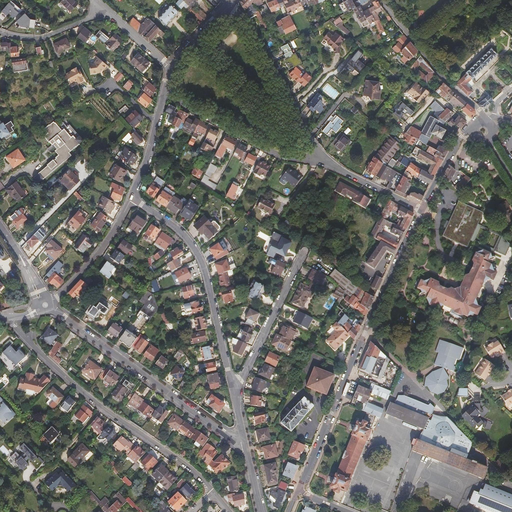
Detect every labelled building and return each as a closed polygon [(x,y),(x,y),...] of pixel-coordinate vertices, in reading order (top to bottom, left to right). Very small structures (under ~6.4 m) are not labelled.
[(22,11),(13,0),(10,0),(2,10),(7,15),(10,12),(14,17),(22,11)] [(78,4),(74,0),(63,0),(61,2),(71,11),(78,4)] [(119,0),(133,12),(137,8),(128,0),(119,0)] [(189,5),(193,0),(179,0),(177,3),(181,8),(184,6),(186,8),(188,5),(189,5)] [(215,9),(219,4),(215,0),(214,0),(210,4),(215,9)] [(254,2),(252,0),(242,0),(240,2),(245,10),(248,8),(249,10),(246,13),(248,17),(256,13),(257,15),(257,16),(262,26),(264,25),(265,27),(267,26),(259,12),(257,8),(254,8),(251,4),(254,2)] [(272,12),(285,6),(282,0),(276,0),(268,4),(272,12)] [(294,9),(302,6),(300,0),(291,0),(287,2),(286,0),(282,0),(285,6),(288,12),(294,9)] [(339,5),(344,14),(353,9),(356,7),(354,3),(351,0),(346,0),(344,2),(339,5)] [(378,13),(384,9),(376,0),(373,2),(374,6),(369,9),(372,16),(375,21),(376,24),(379,34),(384,31),(378,15),(379,14),(378,13)] [(166,25),(182,9),(181,8),(177,3),(175,2),(173,5),(172,5),(159,18),(166,25)] [(363,27),(370,24),(363,12),(359,5),(356,7),(353,9),(356,13),(359,20),(363,27)] [(199,26),(207,17),(200,9),(197,12),(191,7),(188,11),(195,18),(197,16),(201,21),(197,24),(199,26)] [(363,12),(370,24),(375,21),(372,16),(369,9),(363,12)] [(25,13),(16,21),(21,26),(29,27),(29,26),(34,27),(36,19),(30,19),(25,13)] [(282,36),(296,28),(290,15),(276,22),(279,27),(278,28),(280,33),(282,36)] [(128,24),(149,42),(158,33),(161,36),(164,33),(152,22),(147,17),(141,25),(133,19),(128,24)] [(331,23),(347,35),(349,32),(342,26),(342,21),(339,17),(334,21),(331,23)] [(78,36),(85,42),(92,34),(85,28),(78,36)] [(95,36),(113,51),(122,40),(114,34),(110,39),(107,36),(99,30),(95,36)] [(223,40),(227,46),(239,39),(235,33),(223,40)] [(283,45),(286,44),(282,36),(280,33),(277,34),(283,45)] [(333,54),(339,54),(338,46),(344,39),(336,33),(332,37),(328,33),(322,39),(327,43),(327,44),(333,49),(333,54)] [(398,54),(410,42),(405,37),(404,35),(395,40),(398,43),(392,48),(398,54)] [(57,52),(70,46),(67,39),(54,44),(57,52)] [(284,58),(285,58),(295,53),(295,52),(290,42),(286,44),(283,45),(279,47),(281,51),(282,51),(283,54),(282,54),(284,58)] [(409,60),(418,51),(416,49),(410,42),(398,54),(396,56),(400,60),(400,59),(405,63),(408,59),(409,60)] [(10,43),(9,43),(8,50),(8,51),(10,51),(11,51),(12,57),(19,56),(19,52),(17,52),(17,47),(11,47),(10,43)] [(354,69),(360,72),(365,64),(359,60),(363,52),(357,48),(346,68),(353,72),(354,69)] [(466,72),(455,85),(467,96),(472,91),(469,88),(476,82),(474,79),(475,79),(474,77),(497,54),(491,48),(466,72)] [(289,70),(302,63),(299,58),(298,58),(295,53),(285,58),(286,59),(286,60),(288,64),(286,65),(289,70)] [(131,62),(143,72),(150,64),(145,59),(144,60),(137,54),(131,62)] [(435,73),(420,56),(409,67),(414,71),(427,83),(435,73)] [(90,74),(99,71),(99,69),(100,68),(101,69),(102,69),(106,64),(104,62),(98,57),(97,58),(93,62),(87,64),(90,74)] [(28,70),(26,58),(12,60),(15,72),(28,70)] [(82,77),(83,76),(80,70),(79,71),(77,67),(72,70),(73,71),(67,74),(71,83),(74,81),(76,82),(77,81),(79,84),(84,81),(83,78),(82,77)] [(121,72),(116,68),(110,75),(115,79),(121,72)] [(289,75),(298,83),(299,81),(300,82),(299,83),(303,86),(304,85),(304,86),(309,80),(311,78),(306,74),(304,75),(296,68),(289,75)] [(367,95),(370,99),(375,101),(376,100),(379,100),(381,91),(379,90),(381,82),(367,79),(367,80),(366,84),(367,85),(367,87),(366,87),(366,89),(365,89),(364,94),(367,95)] [(143,90),(150,96),(156,89),(149,83),(143,90)] [(413,91),(410,94),(415,98),(414,98),(419,103),(422,99),(423,100),(427,95),(428,94),(427,93),(429,91),(424,88),(417,83),(411,89),(413,91)] [(448,101),(455,94),(443,83),(436,91),(448,101)] [(323,96),(318,92),(307,105),(311,109),(312,109),(314,110),(315,108),(320,112),(323,108),(322,107),(322,100),(320,99),(323,96)] [(146,107),(152,100),(145,93),(138,100),(146,107)] [(463,108),(467,104),(455,94),(448,101),(456,108),(459,104),(463,108)] [(488,95),(477,104),(480,106),(483,107),(492,100),(488,95)] [(443,125),(445,121),(439,116),(445,110),(435,101),(431,106),(437,112),(434,118),(430,116),(422,132),(411,126),(406,133),(417,138),(420,140),(423,142),(424,140),(427,142),(430,138),(432,134),(441,138),(446,130),(438,126),(440,123),(443,125)] [(395,106),(391,110),(393,113),(399,117),(402,113),(407,112),(411,116),(414,112),(403,102),(398,109),(395,106)] [(462,109),(471,117),(476,113),(475,111),(467,104),(463,108),(462,109)] [(129,109),(126,105),(119,112),(122,115),(129,109)] [(169,121),(173,123),(178,114),(175,112),(176,109),(169,105),(165,112),(169,114),(171,115),(169,121)] [(454,123),(460,128),(466,122),(459,116),(455,120),(451,117),(454,113),(447,108),(445,110),(439,116),(445,121),(451,126),(454,123)] [(126,119),(134,128),(143,118),(135,111),(126,119)] [(182,122),(184,123),(185,123),(187,119),(189,115),(181,111),(179,114),(178,114),(173,123),(172,125),(178,128),(182,122)] [(343,121),(338,116),(332,123),(331,121),(330,122),(323,131),(327,134),(332,129),(336,133),(342,126),(340,125),(343,121)] [(383,122),(379,126),(386,133),(390,129),(394,128),(398,131),(402,127),(390,118),(385,124),(383,122)] [(12,127),(15,126),(11,121),(5,125),(3,122),(2,123),(0,119),(0,135),(2,138),(6,136),(7,138),(12,135),(10,133),(14,131),(12,127)] [(192,121),(187,119),(185,123),(184,126),(195,132),(200,122),(196,119),(195,121),(193,121),(192,121)] [(38,174),(43,179),(72,155),(69,151),(80,142),(73,134),(71,136),(64,128),(62,129),(58,125),(55,121),(55,122),(54,120),(50,123),(45,127),(48,131),(44,135),(49,141),(51,139),(57,147),(55,149),(60,154),(56,157),(57,158),(52,162),(51,161),(45,166),(46,167),(38,174)] [(64,120),(58,125),(62,129),(64,128),(71,136),(73,134),(80,142),(82,140),(70,125),(68,126),(64,120)] [(201,121),(200,122),(195,132),(197,133),(198,131),(204,134),(208,127),(206,126),(204,125),(205,123),(201,121)] [(387,137),(389,135),(386,133),(379,126),(377,125),(375,127),(387,137)] [(211,130),(197,154),(207,159),(210,153),(209,153),(212,147),(210,146),(210,144),(211,142),(210,142),(211,140),(214,141),(219,133),(215,130),(214,132),(211,130)] [(135,132),(132,135),(133,136),(135,139),(134,139),(138,144),(143,140),(135,132)] [(407,142),(412,145),(417,138),(406,133),(404,135),(406,137),(404,140),(407,142)] [(342,137),(339,134),(331,144),(341,152),(350,141),(344,135),(342,137)] [(227,135),(216,155),(221,158),(227,147),(232,149),(237,140),(227,135)] [(391,158),(401,145),(399,143),(398,142),(391,137),(384,145),(375,156),(383,163),(376,175),(376,176),(385,181),(386,180),(392,170),(392,169),(388,166),(387,166),(386,165),(391,158)] [(240,145),(234,155),(239,158),(240,157),(242,158),(245,152),(247,149),(240,145)] [(442,162),(448,150),(439,145),(437,150),(430,146),(427,151),(436,156),(435,158),(442,162)] [(436,172),(442,162),(435,158),(429,155),(416,147),(413,153),(432,164),(429,168),(436,172)] [(120,156),(132,165),(135,160),(134,159),(136,156),(125,148),(120,156)] [(14,167),(25,159),(18,149),(7,157),(14,167)] [(241,162),(244,163),(245,161),(249,154),(245,152),(242,158),(241,162)] [(249,154),(245,161),(253,165),(257,158),(250,155),(249,154)] [(367,170),(375,175),(383,163),(375,157),(367,170)] [(408,167),(411,162),(404,157),(401,162),(401,163),(408,167)] [(395,164),(397,161),(393,158),(388,166),(392,169),(395,164)] [(260,161),(254,173),(257,175),(258,173),(261,174),(265,176),(270,167),(260,161)] [(414,174),(418,177),(422,169),(418,167),(411,162),(408,167),(403,176),(411,180),(414,174)] [(200,183),(213,191),(214,192),(218,186),(208,180),(210,177),(210,178),(212,174),(217,167),(211,163),(201,181),(200,183)] [(110,175),(119,181),(123,174),(125,175),(127,172),(116,165),(110,175)] [(449,166),(443,178),(449,183),(452,178),(455,171),(449,166)] [(191,174),(199,179),(203,172),(202,171),(203,169),(199,169),(195,167),(191,174)] [(283,176),(288,181),(295,186),(303,176),(297,172),(296,174),(293,172),(294,171),(289,168),(283,176)] [(430,184),(436,172),(429,168),(427,172),(422,169),(418,177),(430,184)] [(390,182),(397,172),(392,169),(392,170),(386,180),(390,182)] [(61,179),(70,189),(79,180),(70,170),(61,179)] [(420,202),(423,197),(419,194),(418,195),(414,193),(411,193),(409,195),(405,193),(409,184),(411,180),(403,176),(399,185),(398,184),(396,188),(396,189),(395,192),(417,203),(420,202)] [(470,179),(466,176),(454,187),(458,191),(467,182),(470,179)] [(45,185),(47,188),(55,182),(54,181),(56,179),(55,177),(45,185)] [(150,195),(154,198),(165,184),(157,178),(147,192),(150,194),(150,195)] [(26,195),(16,182),(6,189),(11,197),(14,195),(18,201),(26,195)] [(119,200),(125,187),(113,182),(111,186),(115,188),(111,197),(116,200),(117,199),(119,200)] [(234,182),(227,195),(234,199),(236,195),(234,194),(239,184),(234,182)] [(340,183),(336,192),(345,197),(351,188),(350,187),(349,188),(340,183)] [(157,201),(166,207),(174,196),(175,195),(165,188),(158,198),(157,201)] [(351,188),(345,197),(365,208),(370,199),(358,193),(359,191),(351,188)] [(74,194),(81,200),(83,198),(79,194),(76,191),(74,194)] [(113,204),(114,201),(103,196),(101,198),(102,201),(99,206),(103,209),(104,210),(109,213),(112,207),(113,204)] [(182,211),(188,202),(188,201),(184,199),(182,199),(180,201),(174,196),(166,207),(176,214),(179,209),(182,211)] [(270,204),(267,202),(261,200),(257,208),(261,210),(261,211),(264,213),(266,212),(271,215),(272,215),(272,214),(273,213),(274,211),(274,210),(276,206),(270,203),(270,204)] [(380,217),(386,220),(391,212),(404,219),(409,211),(404,208),(388,200),(386,204),(382,212),(382,213),(381,214),(380,217)] [(483,211),(458,200),(443,236),(467,246),(483,211)] [(511,211),(506,201),(497,207),(504,219),(505,219),(508,225),(511,222),(511,211)] [(182,211),(180,213),(190,220),(198,208),(188,202),(182,211)] [(13,222),(17,228),(27,220),(23,214),(24,213),(21,208),(11,216),(14,221),(13,222)] [(86,218),(82,215),(83,213),(79,209),(69,222),(77,229),(86,218)] [(106,220),(105,219),(107,216),(101,211),(92,225),(99,230),(106,220)] [(414,214),(409,211),(404,219),(403,221),(403,222),(409,225),(414,214)] [(137,215),(129,228),(133,231),(138,235),(147,222),(137,215)] [(203,233),(209,240),(213,237),(218,233),(204,217),(194,226),(202,235),(203,233)] [(370,236),(378,240),(381,242),(396,250),(398,245),(380,235),(385,225),(393,229),(391,232),(402,237),(406,230),(397,225),(395,224),(392,223),(386,220),(380,217),(372,232),(370,236)] [(397,225),(406,230),(409,225),(403,222),(400,221),(397,225)] [(146,234),(154,239),(160,231),(152,225),(146,234)] [(34,234),(40,240),(41,242),(47,234),(40,228),(34,234)] [(167,235),(162,232),(155,243),(166,249),(170,243),(172,245),(175,241),(167,235)] [(274,241),(267,254),(274,258),(277,252),(285,256),(292,242),(283,238),(283,236),(274,232),(272,236),(274,241)] [(34,234),(27,241),(32,246),(37,242),(37,243),(40,240),(34,234)] [(86,243),(89,245),(92,241),(83,235),(75,246),(81,250),(85,244),(86,243)] [(497,251),(506,255),(511,243),(505,240),(506,238),(504,237),(497,251)] [(49,253),(55,258),(62,249),(52,240),(47,246),(48,247),(46,250),(49,253)] [(119,248),(127,254),(127,253),(130,249),(132,247),(124,241),(119,248)] [(396,250),(381,242),(377,248),(366,263),(374,269),(378,263),(387,251),(394,255),(396,250)] [(164,251),(166,249),(155,243),(154,244),(164,251)] [(210,250),(215,257),(223,252),(218,244),(210,250)] [(169,263),(177,259),(183,255),(180,250),(179,251),(177,248),(170,252),(170,253),(173,258),(168,261),(169,263)] [(443,304),(451,308),(452,307),(464,313),(463,314),(467,316),(468,315),(474,313),(478,306),(475,299),(476,299),(475,298),(481,283),(482,281),(483,282),(484,281),(491,279),(492,278),(494,271),(492,265),(492,264),(491,263),(488,262),(489,259),(490,259),(493,257),(491,255),(492,254),(484,250),(483,251),(478,253),(474,260),(475,261),(476,264),(477,267),(476,268),(478,269),(477,271),(475,270),(473,273),(470,274),(468,275),(467,275),(461,287),(459,292),(455,290),(451,288),(450,289),(448,290),(445,291),(443,291),(442,293),(440,292),(441,290),(439,286),(438,284),(438,283),(430,279),(430,280),(424,281),(421,280),(417,288),(420,289),(420,290),(421,293),(425,292),(427,293),(426,295),(426,296),(429,302),(429,304),(436,307),(437,306),(443,304)] [(119,263),(124,256),(117,251),(112,258),(119,263)] [(157,260),(164,254),(162,251),(154,256),(157,260)] [(331,258),(338,264),(343,259),(335,253),(331,258)] [(172,271),(181,267),(177,259),(169,263),(168,264),(172,271)] [(216,269),(219,275),(227,272),(229,271),(225,260),(217,264),(218,268),(216,269)] [(269,271),(280,277),(285,265),(274,260),(272,264),(269,271)] [(110,273),(114,267),(108,262),(100,272),(105,276),(109,279),(112,275),(110,273)] [(55,267),(52,271),(57,275),(61,271),(55,267)] [(191,278),(187,268),(176,273),(180,283),(191,278)] [(326,276),(313,269),(309,278),(312,280),(314,281),(321,285),(326,276)] [(345,276),(336,269),(329,277),(338,286),(345,292),(351,297),(353,295),(359,300),(358,302),(360,304),(365,293),(350,281),(345,276)] [(52,283),(57,287),(63,280),(57,275),(52,271),(48,275),(50,277),(48,280),(52,283)] [(227,272),(219,275),(220,278),(221,281),(219,282),(220,285),(221,285),(222,286),(225,286),(226,287),(230,286),(227,272)] [(176,284),(180,283),(176,273),(172,275),(176,284)] [(86,275),(69,293),(69,294),(74,298),(77,294),(81,297),(87,291),(85,289),(92,280),(86,275)] [(371,287),(375,288),(378,290),(382,280),(376,276),(371,287)] [(248,296),(258,302),(263,294),(265,293),(266,290),(267,287),(254,281),(251,287),(253,288),(248,296)] [(310,289),(309,288),(301,284),(293,302),(303,307),(308,296),(311,298),(314,291),(310,289)] [(194,295),(192,286),(183,288),(185,299),(190,297),(191,300),(198,298),(197,295),(194,295)] [(345,292),(338,286),(336,291),(335,290),(334,292),(342,297),(345,292)] [(238,288),(222,292),(222,295),(223,299),(224,303),(233,301),(232,298),(236,298),(235,293),(239,292),(238,288)] [(144,305),(152,294),(147,291),(140,301),(144,305)] [(366,293),(365,293),(360,304),(369,310),(374,298),(366,293)] [(151,318),(158,308),(152,294),(144,305),(140,310),(151,318)] [(323,307),(329,310),(335,300),(329,296),(323,307)] [(358,302),(351,297),(351,298),(347,296),(344,299),(351,305),(356,309),(360,304),(358,302)] [(351,305),(344,299),(340,305),(347,311),(351,305)] [(94,300),(91,305),(94,306),(89,313),(94,317),(96,315),(98,316),(101,312),(104,314),(108,310),(94,300)] [(198,301),(184,304),(185,309),(186,309),(188,313),(202,310),(203,310),(203,308),(202,306),(201,305),(200,305),(199,305),(198,301)] [(369,310),(360,304),(356,309),(366,316),(369,310)] [(452,307),(451,308),(449,312),(461,318),(463,314),(464,313),(452,307)] [(248,319),(246,324),(253,327),(255,328),(257,323),(256,322),(260,314),(251,309),(246,318),(248,319)] [(313,318),(299,311),(294,322),(307,329),(313,318)] [(165,324),(169,324),(165,313),(161,315),(165,324)] [(345,315),(342,318),(340,320),(337,324),(341,328),(347,322),(349,319),(345,315)] [(196,331),(207,329),(204,317),(194,319),(196,331)] [(349,336),(354,340),(361,326),(358,324),(359,322),(355,320),(352,324),(353,324),(352,326),(353,328),(347,334),(349,336)] [(114,322),(108,331),(116,337),(123,329),(114,322)] [(243,322),(240,323),(241,324),(242,324),(245,326),(244,330),(246,331),(242,339),(247,342),(249,338),(250,338),(253,332),(251,332),(253,327),(246,324),(243,322)] [(352,326),(347,322),(341,328),(347,334),(353,328),(352,326)] [(336,350),(349,336),(347,334),(341,328),(337,324),(336,323),(332,327),(336,331),(327,341),(336,350)] [(284,325),(279,335),(291,341),(296,331),(284,325)] [(54,346),(56,342),(54,340),(58,335),(49,329),(42,339),(50,345),(51,344),(54,346)] [(246,331),(244,330),(242,329),(237,338),(241,339),(242,339),(246,331)] [(62,335),(67,338),(70,333),(65,330),(62,335)] [(129,347),(130,347),(131,346),(137,338),(131,333),(132,332),(130,331),(129,332),(126,330),(120,339),(120,341),(120,342),(121,342),(122,342),(123,342),(127,344),(127,346),(127,347),(128,347),(129,347)] [(193,344),(205,341),(203,332),(192,334),(193,344)] [(137,338),(131,346),(141,353),(148,343),(142,338),(143,336),(140,333),(137,338)] [(279,335),(277,334),(272,344),(282,349),(281,350),(288,353),(293,342),(291,341),(279,335)] [(11,346),(14,343),(11,340),(4,346),(5,346),(7,349),(11,346)] [(435,365),(443,368),(451,371),(455,359),(458,360),(462,348),(461,347),(440,340),(436,352),(439,353),(437,359),(435,365)] [(62,345),(57,341),(56,342),(54,346),(48,354),(52,358),(62,345)] [(247,345),(238,341),(233,351),(242,355),(247,345)] [(499,354),(500,356),(505,352),(498,341),(493,344),(492,343),(489,345),(489,347),(486,349),(490,356),(495,353),(497,356),(499,354)] [(386,357),(370,342),(360,369),(370,373),(373,367),(381,370),(386,357)] [(151,345),(144,355),(151,361),(159,351),(151,345)] [(17,353),(11,346),(7,349),(5,351),(3,353),(10,361),(11,361),(12,359),(17,365),(26,357),(20,350),(17,353)] [(203,360),(214,358),(212,350),(213,350),(212,346),(201,348),(203,360)] [(183,352),(182,350),(181,348),(174,357),(178,359),(183,352)] [(266,361),(276,366),(280,357),(270,353),(266,361)] [(59,364),(61,361),(58,357),(60,356),(58,354),(53,359),(59,364)] [(161,356),(156,364),(162,368),(168,361),(161,356)] [(484,379),(487,375),(487,374),(488,372),(489,372),(494,365),(485,358),(475,373),(484,379)] [(14,368),(17,365),(12,359),(11,361),(10,361),(8,362),(14,368)] [(83,371),(94,379),(101,370),(90,361),(83,371)] [(202,374),(216,371),(215,365),(214,365),(213,363),(206,364),(206,363),(200,364),(202,374)] [(274,369),(265,364),(263,369),(261,369),(259,374),(270,379),(274,369)] [(171,375),(179,380),(184,373),(176,367),(171,375)] [(373,367),(370,373),(378,377),(381,370),(373,367)] [(119,377),(106,368),(100,377),(103,380),(110,385),(112,386),(119,377)] [(307,387),(326,395),(328,390),(327,389),(331,379),(333,379),(334,375),(314,368),(307,387)] [(448,377),(443,368),(433,372),(435,379),(438,378),(439,378),(442,381),(446,379),(448,377)] [(92,382),(94,379),(83,371),(81,374),(92,382)] [(435,379),(433,372),(426,378),(424,386),(428,386),(431,391),(437,394),(443,391),(446,386),(446,379),(442,381),(439,378),(438,378),(435,379)] [(219,382),(217,373),(208,375),(210,388),(218,387),(218,382),(219,382)] [(27,379),(22,378),(19,389),(27,391),(27,390),(39,393),(40,393),(51,380),(46,376),(42,380),(35,378),(36,376),(28,374),(27,379)] [(266,382),(256,378),(252,388),(261,392),(266,382)] [(124,393),(128,395),(132,390),(131,389),(133,386),(128,382),(127,383),(126,382),(122,387),(120,385),(113,395),(119,400),(124,393)] [(335,489),(330,500),(340,504),(340,503),(345,491),(346,491),(350,480),(352,475),(358,460),(366,441),(371,429),(370,429),(375,416),(380,418),(383,410),(367,403),(371,393),(387,400),(391,392),(372,384),(370,389),(369,390),(358,386),(353,399),(364,403),(361,410),(366,412),(361,424),(357,422),(351,435),(352,436),(346,452),(345,452),(342,458),(343,459),(336,474),(330,487),(335,489)] [(50,406),(54,410),(65,397),(53,388),(51,390),(48,394),(47,395),(54,401),(50,406)] [(469,388),(459,388),(456,397),(469,396),(469,388)] [(509,392),(501,396),(507,406),(511,402),(511,389),(511,390),(511,391),(509,392)] [(133,397),(130,394),(127,398),(130,400),(129,403),(137,409),(143,402),(143,401),(135,394),(133,397)] [(47,403),(50,406),(54,401),(47,395),(46,396),(50,400),(47,403)] [(212,395),(209,399),(212,401),(210,404),(209,405),(216,411),(217,411),(218,411),(219,411),(224,404),(212,395)] [(403,398),(403,395),(402,395),(398,396),(394,405),(390,403),(386,414),(424,429),(428,418),(429,419),(422,436),(431,440),(434,433),(436,428),(440,417),(433,414),(431,414),(434,407),(430,402),(427,405),(426,407),(403,398)] [(427,405),(403,395),(403,398),(426,407),(427,405)] [(260,406),(265,406),(265,403),(261,402),(262,397),(252,396),(251,405),(260,406)] [(281,423),(291,432),(314,406),(304,397),(295,408),(295,407),(291,411),(289,409),(282,417),(284,419),(281,423)] [(0,398),(0,405),(11,418),(15,414),(1,398),(0,398)] [(69,398),(62,407),(68,412),(75,403),(69,398)] [(143,402),(137,409),(148,417),(153,410),(143,402)] [(9,420),(11,418),(0,405),(0,408),(0,409),(0,418),(5,423),(7,421),(8,422),(10,421),(9,420)] [(78,413),(88,422),(93,416),(91,414),(92,413),(84,406),(78,413)] [(168,413),(158,406),(151,415),(161,422),(168,413)] [(473,427),(480,421),(476,416),(478,414),(471,407),(462,416),(473,427)] [(256,424),(269,421),(268,413),(264,412),(254,415),(256,424)] [(168,423),(177,430),(179,428),(184,421),(174,415),(168,423)] [(92,425),(102,433),(105,430),(102,427),(105,422),(99,417),(92,425)] [(196,430),(184,421),(179,428),(186,433),(191,437),(196,430)] [(53,427),(44,435),(51,443),(60,435),(53,427)] [(102,433),(97,439),(99,440),(105,440),(106,438),(109,441),(116,433),(111,429),(110,430),(107,427),(105,430),(102,433)] [(258,441),(270,439),(267,428),(256,431),(258,441)] [(196,430),(191,437),(203,446),(206,443),(209,439),(196,430)] [(412,450),(483,479),(487,468),(466,459),(467,455),(461,453),(464,445),(439,435),(435,433),(433,441),(453,449),(451,454),(416,440),(412,450)] [(123,444),(127,440),(122,436),(114,445),(118,449),(123,444)] [(133,445),(134,445),(130,442),(129,443),(127,441),(127,440),(123,444),(118,449),(121,452),(124,449),(127,451),(133,445)] [(288,454),(298,459),(301,452),(302,452),(305,446),(294,441),(288,454)] [(203,446),(198,454),(202,457),(204,455),(208,457),(204,462),(208,465),(209,463),(212,459),(218,451),(206,443),(203,446)] [(16,453),(28,466),(29,465),(26,462),(30,458),(33,462),(32,463),(37,468),(42,463),(25,444),(21,448),(25,453),(21,457),(17,452),(16,453)] [(83,444),(72,456),(72,457),(69,460),(75,467),(80,462),(80,461),(90,452),(83,444)] [(177,444),(172,450),(179,454),(182,450),(183,448),(177,444)] [(277,456),(275,444),(262,447),(262,451),(263,451),(264,451),(266,459),(267,459),(277,456)] [(137,462),(146,453),(142,450),(141,451),(137,446),(136,447),(133,445),(127,451),(126,453),(129,455),(128,455),(136,463),(137,462)] [(24,470),(28,466),(16,453),(11,457),(16,462),(24,470)] [(142,463),(150,470),(154,465),(153,464),(156,461),(150,454),(142,463)] [(214,462),(212,459),(209,463),(213,467),(212,468),(216,472),(220,468),(222,470),(230,462),(222,455),(214,462)] [(495,463),(501,470),(506,465),(500,458),(495,463)] [(146,476),(150,471),(150,470),(142,463),(140,465),(137,468),(141,472),(142,472),(146,476)] [(277,474),(275,463),(264,465),(268,484),(277,482),(275,474),(277,474)] [(292,478),(297,467),(288,463),(283,474),(292,478)] [(160,482),(168,473),(163,468),(164,467),(162,465),(153,475),(160,482)] [(59,474),(71,488),(75,484),(63,471),(59,474)] [(67,490),(71,488),(59,474),(58,472),(46,482),(47,483),(46,486),(49,488),(52,489),(57,485),(58,486),(63,487),(63,486),(67,490)] [(177,479),(169,472),(168,473),(160,482),(158,484),(165,492),(177,479)] [(230,492),(238,490),(235,476),(227,477),(230,492)] [(127,484),(128,486),(131,483),(125,477),(123,480),(127,484)] [(185,482),(182,479),(176,485),(180,490),(183,487),(182,486),(185,482)] [(474,492),(470,503),(487,510),(492,511),(511,511),(511,500),(511,497),(511,494),(485,484),(483,490),(480,489),(478,494),(474,492)] [(181,491),(188,499),(195,493),(188,485),(181,491)] [(284,492),(285,489),(279,486),(278,489),(279,489),(277,493),(272,491),(270,494),(276,500),(274,506),(278,508),(285,492),(284,492)] [(115,511),(127,501),(126,500),(119,492),(113,497),(117,501),(114,505),(107,511),(108,511),(115,511)] [(173,498),(182,507),(187,502),(178,493),(173,498)] [(235,496),(234,493),(227,495),(228,501),(233,500),(234,506),(245,504),(243,495),(235,496)] [(103,508),(109,501),(105,497),(99,504),(103,508)] [(127,501),(137,511),(143,511),(129,497),(126,500),(127,501)] [(178,511),(182,507),(173,498),(169,502),(178,511)] [(170,511),(166,508),(168,506),(162,500),(158,504),(162,509),(161,511),(162,511),(161,511),(170,511)] [(106,511),(107,511),(114,505),(109,501),(103,508),(106,511)]
